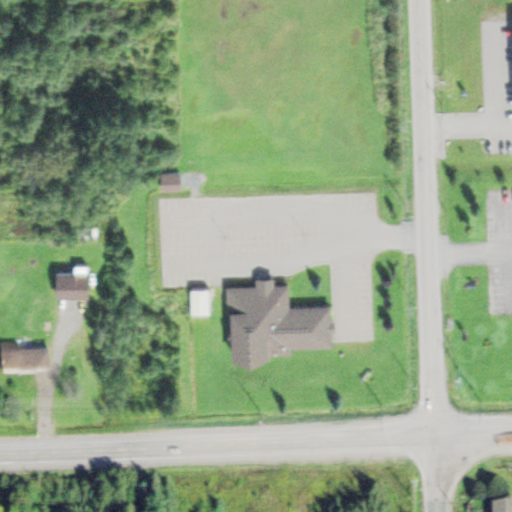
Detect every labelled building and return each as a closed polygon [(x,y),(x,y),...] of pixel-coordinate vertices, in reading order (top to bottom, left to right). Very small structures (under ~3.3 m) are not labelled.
[(169,178),(169,188),(184,187),(183,177),(169,178)] [(62,297),(92,297),(92,274),(62,274),(62,297)] [(234,290),(238,355),(336,349),(333,307),(293,310),(292,288),(279,289),(278,281),(262,282),(262,289),(234,290)] [(212,304),(207,295),(199,300),(204,309),(212,304)] [(53,348),(6,349),(6,374),(53,374),(53,348)]
